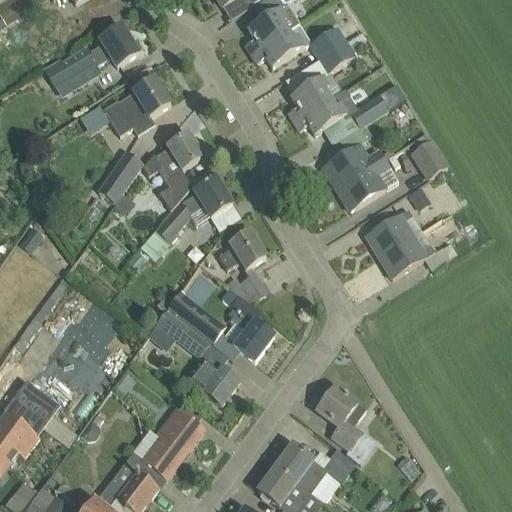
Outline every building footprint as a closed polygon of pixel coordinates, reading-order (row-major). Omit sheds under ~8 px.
[(10,0),(0,7),(0,31),(6,28),(7,29),(51,0),(10,0)] [(51,0),(54,5),(61,0),(71,0),(76,8),(89,0),(51,0)] [(215,0),(223,12),(223,11),(241,0),(251,0),(255,6),(263,0),(215,0)] [(276,0),(283,10),(298,0),(276,0)] [(246,50),(252,59),(300,29),(288,9),(249,34),(255,44),(246,50)] [(100,44),(103,49),(91,56),(88,52),(63,67),(61,64),(46,74),(56,91),(95,66),(98,71),(112,62),(117,72),(139,58),(122,31),(100,44)] [(311,51),(320,65),(347,47),(338,34),(311,51)] [(289,35),(252,59),(257,67),(266,62),(273,72),(289,61),(306,51),(300,41),(294,44),(289,35)] [(347,47),(320,65),(329,79),(330,77),(347,66),(356,61),(347,47)] [(298,112),(289,118),(294,126),(330,104),(343,96),(330,77),(329,79),(292,102),(298,112)] [(133,96),(134,98),(118,108),(117,106),(104,115),(120,140),(133,132),(139,141),(155,131),(149,123),(171,109),(154,83),(133,96)] [(330,104),(294,126),(300,135),(309,129),(315,139),(323,135),(332,129),(346,120),(351,117),(357,113),(345,94),(343,96),(330,104)] [(357,113),(351,117),(361,132),(389,115),(381,102),(380,99),(357,113)] [(323,172),(337,194),(385,164),(380,157),(368,164),(360,150),(368,144),(361,132),(340,145),(348,157),(323,172)] [(156,157),(144,172),(149,181),(158,176),(164,186),(166,185),(170,191),(159,198),(170,215),(191,191),(181,176),(187,172),(204,161),(189,139),(167,152),(168,152),(157,159),(156,157)] [(419,153),(411,159),(428,185),(449,171),(432,145),(419,153)] [(99,197),(116,208),(143,168),(126,157),(99,197)] [(385,164),(337,194),(351,216),(386,193),(399,186),(391,174),(385,164)] [(156,235),(141,253),(146,258),(162,240),(171,248),(179,239),(176,237),(187,225),(190,221),(196,231),(210,222),(211,223),(233,209),(217,183),(200,193),(194,197),(196,199),(182,207),(182,206),(175,214),(156,235)] [(422,212),(431,206),(423,192),(413,198),(422,212)] [(409,214),(401,219),(405,226),(413,221),(409,214)] [(377,252),(382,260),(414,240),(406,227),(401,219),(366,240),(374,254),(377,252)] [(232,254),(219,262),(227,274),(240,266),(245,275),(266,262),(250,237),(230,250),(232,254)] [(414,240),(382,260),(387,268),(384,270),(393,284),(428,262),(427,262),(424,256),(414,240)] [(431,251),(424,255),(427,262),(435,257),(431,251)] [(256,278),(241,288),(253,308),(271,297),(264,286),(262,288),(256,278)] [(175,307),(169,315),(213,349),(222,338),(224,336),(190,310),(194,306),(182,297),(175,307)] [(235,328),(224,341),(236,350),(235,351),(255,367),(275,342),(239,314),(231,325),(235,328)] [(167,317),(158,330),(169,339),(173,341),(200,361),(208,349),(184,330),(167,317)] [(203,361),(185,385),(202,398),(203,396),(222,411),(241,386),(221,372),(220,374),(203,361)] [(346,458),(361,469),(377,447),(346,424),(358,408),(335,391),(317,416),(339,432),(332,442),(349,454),(346,458)] [(0,483),(19,458),(24,462),(25,461),(36,446),(40,441),(38,440),(54,419),(52,417),(20,394),(4,415),(6,416),(3,421),(0,425),(0,483)] [(133,457),(125,468),(159,493),(203,434),(177,414),(158,439),(163,443),(145,466),(133,457)] [(292,449),(275,473),(311,499),(327,477),(340,487),(341,488),(343,487),(346,482),(350,477),(356,468),(337,454),(335,456),(323,472),(313,465),(292,449)] [(125,468),(97,505),(95,504),(88,511),(144,511),(159,493),(125,468)] [(275,473),(258,495),(281,511),(300,511),(311,499),(275,473)] [(21,511),(24,511),(37,494),(25,486),(12,506),(21,511)] [(39,511),(46,511),(53,504),(55,501),(43,492),(32,507),(39,511)]
